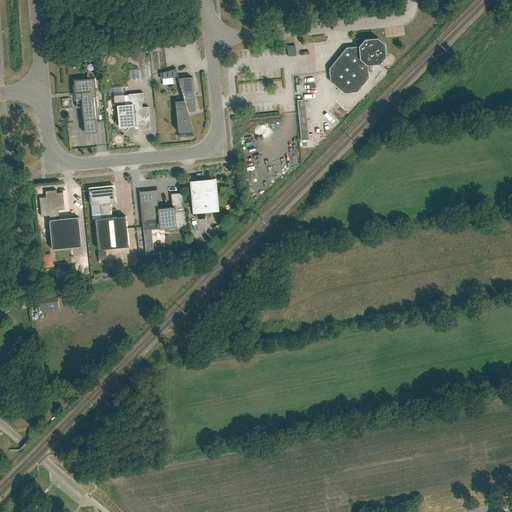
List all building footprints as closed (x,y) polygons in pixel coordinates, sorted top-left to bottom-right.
[(330,82),(345,93),(357,92),(369,78),(367,66),(380,64),(386,57),(385,44),(377,38),(364,39),(358,47),(347,47),(346,48),(329,69),(330,82)] [(136,50),(132,58),(140,62),(144,54),(136,50)] [(192,78),(179,79),(176,68),(175,68),(175,69),(160,73),(161,79),(178,77),(184,102),(176,102),(176,101),(175,101),(178,133),(179,133),(179,131),(192,130),(193,132),(189,116),(188,111),(195,111),(196,111),(193,77),(192,77),(192,78)] [(96,118),(95,106),(97,106),(96,94),(95,78),(74,80),(75,92),(75,93),(76,104),(81,103),(83,119),(85,133),(97,132),(96,118)] [(109,117),(115,122),(126,131),(131,125),(134,125),(134,126),(140,131),(150,119),(149,107),(142,107),(142,101),(144,100),(143,93),(129,94),(130,104),(125,105),(124,95),(114,96),(114,102),(107,103),(109,117)] [(297,138),(310,137),(309,128),(305,128),(302,96),(294,96),(297,138)] [(213,180),(193,182),(195,212),(216,210),(213,180)] [(126,216),(111,217),(110,203),(115,202),(113,185),(89,188),(90,205),(100,204),(101,218),(95,219),(98,250),(129,247),(126,216)] [(47,197),(41,197),(42,216),(48,216),(52,249),(81,247),(79,217),(61,218),(60,210),(66,209),(65,192),(58,193),(58,190),(47,191),(47,197)] [(184,211),(182,193),(171,194),(172,207),(158,209),(157,198),(158,197),(158,192),(151,193),(140,194),(140,191),(139,191),(143,230),(159,228),(160,229),(176,228),(176,230),(177,230),(175,212),(184,211)] [(37,292),(40,311),(59,309),(56,290),(37,292)]
